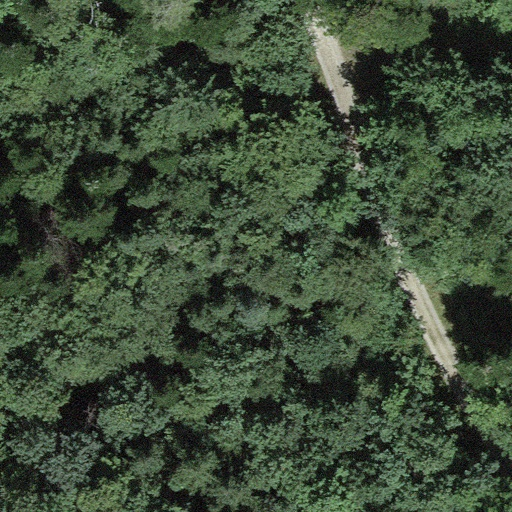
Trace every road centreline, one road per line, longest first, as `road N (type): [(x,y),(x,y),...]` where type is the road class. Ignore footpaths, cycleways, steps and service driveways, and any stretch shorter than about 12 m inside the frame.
road 1 (track): [(511,460),(487,430),(420,297),(305,0)]
road 2 (track): [(324,48),(511,38)]
